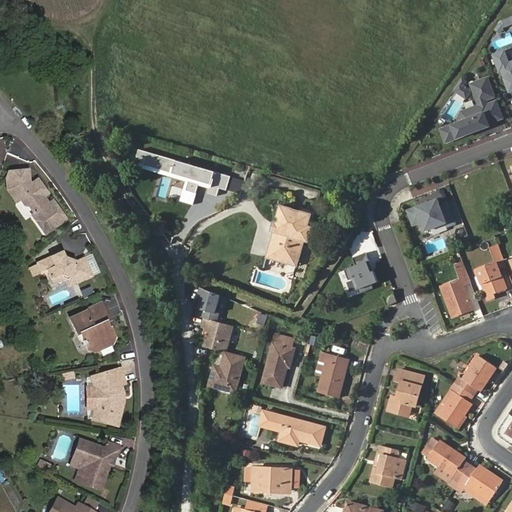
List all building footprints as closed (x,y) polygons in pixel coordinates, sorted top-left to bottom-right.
[(505,27),(511,24),(511,19),(511,17),(502,21),(505,27)] [(511,91),(511,61),(509,63),(504,51),(493,55),(499,71),(502,71),(510,92),(511,91)] [(479,106),(462,112),(459,119),(460,123),(442,130),(446,142),(489,126),(488,123),(502,118),(496,102),(487,105),(485,100),(494,97),(487,78),(471,84),(479,106)] [(454,90),(458,93),(464,85),(467,81),(462,78),(454,90)] [(469,88),(464,85),(458,93),(466,98),(470,92),(469,88)] [(233,177),(140,150),(138,156),(147,159),(144,169),(187,181),(181,201),(195,205),(201,185),(210,188),(209,194),(219,197),(221,189),(228,191),(233,177)] [(8,178),(8,186),(19,185),(18,171),(10,172),(8,178)] [(41,190),(43,188),(38,181),(32,185),(30,182),(29,171),(18,171),(19,185),(8,186),(9,192),(17,204),(22,201),(26,206),(32,208),(37,215),(34,217),(47,235),(67,220),(54,202),(49,206),(43,196),(44,195),(41,190)] [(438,199),(407,211),(413,225),(422,222),(426,231),(446,223),(447,226),(455,223),(447,202),(440,205),(438,199)] [(208,211),(222,208),(220,202),(206,205),(208,211)] [(269,229),(272,230),(280,232),(275,250),(278,256),(290,259),(292,254),(300,257),(305,240),(308,240),(312,225),(309,224),(313,211),(302,208),(301,209),(279,203),(274,219),(272,219),(269,229)] [(280,232),(272,230),(264,257),(272,259),(289,264),(297,267),(300,257),(292,254),(290,259),(278,256),(275,250),(280,232)] [(504,262),(498,244),(490,247),(495,261),(475,269),(476,271),(481,285),(487,301),(495,297),(494,294),(508,288),(500,268),(506,266),(504,262)] [(460,255),(458,250),(451,252),(453,258),(460,255)] [(353,278),(359,293),(373,288),(371,284),(377,281),(373,271),(371,272),(367,261),(369,261),(367,253),(353,258),(356,266),(345,270),(348,280),(353,278)] [(47,273),(52,282),(63,277),(69,280),(73,288),(93,279),(84,260),(75,264),(73,263),(73,266),(68,264),(67,264),(68,262),(65,261),(63,254),(37,266),(37,267),(30,270),(34,279),(41,276),(47,273)] [(471,283),(462,262),(454,265),(459,278),(440,286),(452,319),(461,315),(459,311),(472,306),(465,286),(471,283)] [(481,285),(476,271),(472,272),(478,286),(481,285)] [(63,277),(52,282),(54,287),(63,283),(67,285),(69,290),(73,288),(69,280),(63,277)] [(214,313),(219,295),(200,287),(196,300),(200,301),(198,309),(204,310),(202,318),(204,318),(216,322),(218,314),(214,313)] [(82,292),(85,300),(95,295),(91,288),(82,292)] [(384,296),(387,305),(396,302),(393,293),(384,296)] [(86,312),(87,314),(89,319),(105,312),(102,305),(86,312)] [(474,310),(472,306),(459,311),(461,315),(474,310)] [(89,319),(87,314),(70,321),(78,338),(81,337),(84,343),(83,344),(85,349),(87,348),(89,353),(94,355),(111,348),(114,340),(110,332),(109,332),(106,325),(110,324),(105,312),(89,319)] [(225,353),(232,326),(216,322),(204,318),(202,327),(204,328),(208,329),(206,336),(203,347),(225,353)] [(280,387),(286,366),(288,360),(291,361),(294,349),(291,348),(294,340),(276,335),(263,382),(280,387)] [(331,352),(320,391),(341,397),(352,358),(331,352)] [(212,373),(209,385),(235,392),(245,358),(225,353),(220,367),(218,374),(212,373)] [(459,376),(455,382),(474,396),(479,390),(481,392),(497,368),(478,355),(462,379),(459,376)] [(214,366),(212,373),(218,374),(220,367),(214,366)] [(398,398),(392,396),(388,411),(409,416),(412,406),(416,408),(423,377),(399,370),(396,381),(401,382),(398,398)] [(121,396),(119,387),(123,386),(120,374),(91,381),(96,398),(96,403),(92,423),(115,428),(121,404),(117,403),(117,397),(121,396)] [(396,381),(392,396),(398,398),(401,382),(396,381)] [(474,396),(455,382),(450,389),(454,391),(438,414),(457,427),(473,404),(470,402),(474,396)] [(281,441),(300,446),(301,440),(322,445),(327,428),(285,417),(265,412),(262,427),(271,429),(272,425),(282,427),(283,424),(286,425),(281,441)] [(272,425),(271,429),(278,431),(275,440),(281,441),(286,425),(283,424),(282,427),(272,425)] [(437,443),(432,439),(426,448),(431,451),(437,443)] [(451,479),(458,483),(471,463),(465,459),(467,457),(441,440),(427,460),(453,477),(451,479)] [(98,491),(106,468),(103,467),(106,460),(111,462),(117,448),(106,443),(103,451),(78,442),(71,461),(84,467),(78,483),(98,491)] [(380,468),(376,467),(372,481),(391,487),(394,477),(402,479),(408,460),(399,457),(400,451),(381,445),(379,453),(384,454),(380,468)] [(47,472),(51,465),(41,460),(38,467),(47,472)] [(103,467),(106,468),(109,469),(111,462),(106,460),(103,467)] [(73,481),(78,483),(84,467),(71,461),(69,466),(77,470),(73,481)] [(471,463),(458,483),(465,487),(466,485),(490,501),(503,481),(479,465),(477,467),(471,463)] [(265,487),(291,488),(291,484),(292,468),(254,466),(253,490),(264,491),(265,487)] [(300,468),(292,468),(291,484),(300,484),(300,468)] [(224,494),(231,496),(233,488),(226,486),(224,494)] [(229,503),(231,496),(224,494),(222,501),(229,503)] [(87,498),(84,505),(94,510),(97,502),(87,498)] [(86,511),(77,506),(74,511),(73,511),(54,500),(47,511),(86,511)] [(383,511),(384,510),(349,500),(346,511),(383,511)] [(447,511),(448,511),(454,504),(449,500),(442,509),(447,511)] [(249,501),(247,511),(251,511),(265,511),(267,505),(249,501)] [(424,511),(426,506),(412,502),(410,508),(419,511),(424,511)]
